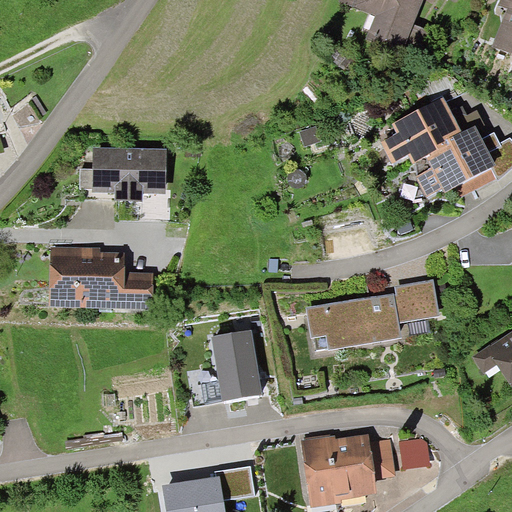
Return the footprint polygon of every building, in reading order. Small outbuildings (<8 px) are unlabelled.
[(340,0),(340,2),(377,17),(367,41),(402,55),(423,0),(340,0)] [(511,0),(500,0),(498,6),(508,10),(492,47),(511,55),(511,0)] [(340,50),(331,62),(343,71),(352,58),(340,50)] [(451,114),(443,100),(392,126),(397,136),(381,144),(392,166),(409,157),(414,167),(427,160),(450,149),(447,143),(462,136),(451,114)] [(315,126),(300,132),(305,147),(321,141),(315,126)] [(475,129),(462,136),(447,143),(450,149),(427,160),(433,170),(417,178),(428,199),(444,191),(446,195),(457,190),(494,171),(496,170),(488,154),(484,146),(481,141),(475,129)] [(495,134),(481,141),(484,146),(488,154),(501,147),(500,144),(495,134)] [(511,140),(511,139),(500,144),(501,147),(488,154),(496,170),(494,171),(498,180),(499,181),(511,169),(511,140)] [(167,151),(93,149),(93,194),(115,195),(115,203),(143,204),(143,196),(166,196),(167,151)] [(498,180),(494,171),(457,190),(461,199),(498,180)] [(91,248),(51,247),(49,310),(124,312),(126,274),(126,254),(101,253),(101,249),(91,248)] [(154,274),(126,274),(124,312),(153,313),(154,274)] [(394,297),(399,325),(441,318),(434,281),(395,288),(397,296),(394,297)] [(399,325),(394,297),(375,299),(306,310),(311,341),(326,339),(329,353),(401,341),(399,325)] [(263,398),(252,332),(212,339),(222,405),(254,400),(263,398)] [(491,346),(473,358),(485,375),(497,367),(511,388),(511,333),(492,347),(491,346)] [(335,437),(301,442),(311,510),(342,506),(341,501),(377,496),(375,481),(369,443),(368,436),(339,440),(336,440),(335,437)] [(390,440),(369,443),(375,481),(396,478),(390,440)] [(256,496),(251,467),(216,472),(217,479),(221,479),(224,501),(256,496)] [(217,479),(164,488),(168,511),(225,511),(224,501),(221,479),(217,479)]
